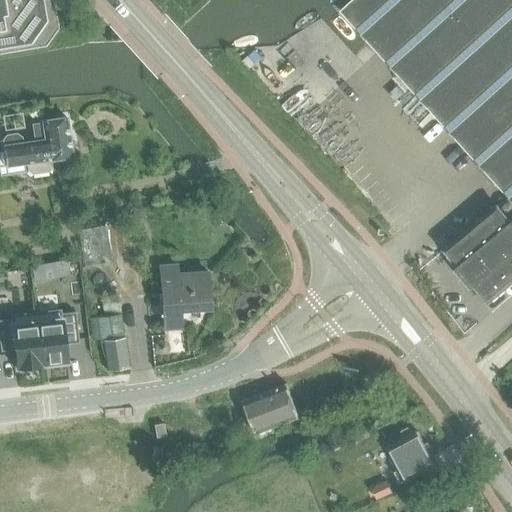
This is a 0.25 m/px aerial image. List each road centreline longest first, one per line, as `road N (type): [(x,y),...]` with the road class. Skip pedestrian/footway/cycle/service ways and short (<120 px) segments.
road 1 (unclassified): [(0,412),(164,393),(281,343)]
road 2 (secondary): [(267,167),(119,0)]
road 3 (secondary): [(376,279),(294,185),(267,167)]
road 4 (secondary): [(267,167),(276,194),(344,280)]
